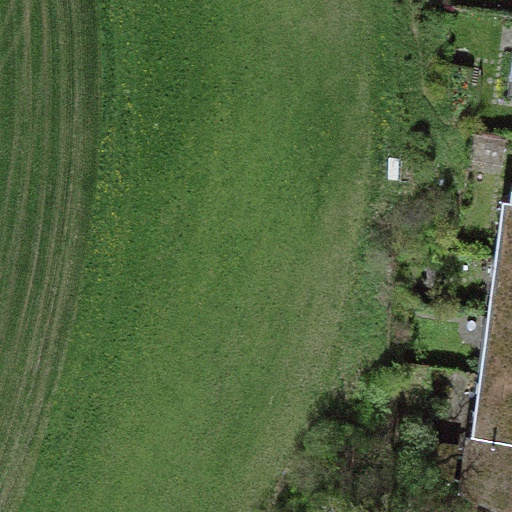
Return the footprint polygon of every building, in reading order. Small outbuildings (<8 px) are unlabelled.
[(511,75),(510,75),(495,195),(503,196),(511,197),(511,75)] [(511,197),(503,196),(495,256),(511,258),(511,197)] [(511,258),(495,256),(488,314),(511,317),(511,258)] [(480,372),(511,376),(511,317),(488,314),(480,372)] [(511,376),(480,372),(465,484),(511,503),(511,376)]
